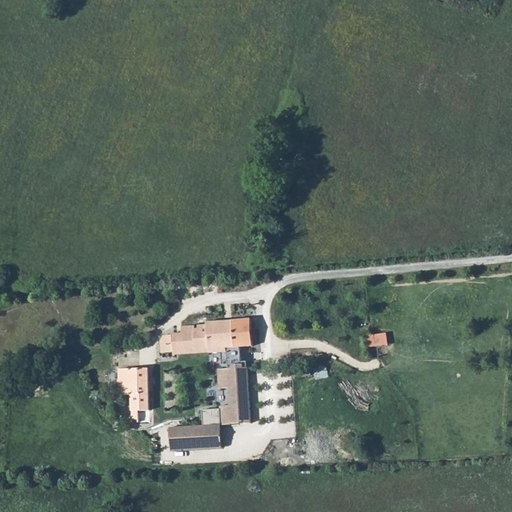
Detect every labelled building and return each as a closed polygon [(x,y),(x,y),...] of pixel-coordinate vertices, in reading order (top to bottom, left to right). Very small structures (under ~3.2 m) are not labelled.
[(160,344),(161,353),(253,347),(251,317),(206,321),(206,324),(181,326),(181,334),(171,334),(172,343),(160,344)] [(368,334),(370,346),(390,343),(388,330),(368,334)] [(118,371),(120,396),(130,395),(131,419),(138,419),(138,412),(150,411),(148,369),(118,371)] [(203,427),(226,425),(251,423),(247,369),(216,371),(218,389),(227,388),(229,410),(221,411),(220,406),(219,406),(219,409),(201,411),(203,427)] [(203,427),(167,429),(170,468),(228,464),(226,425),(203,427)]
